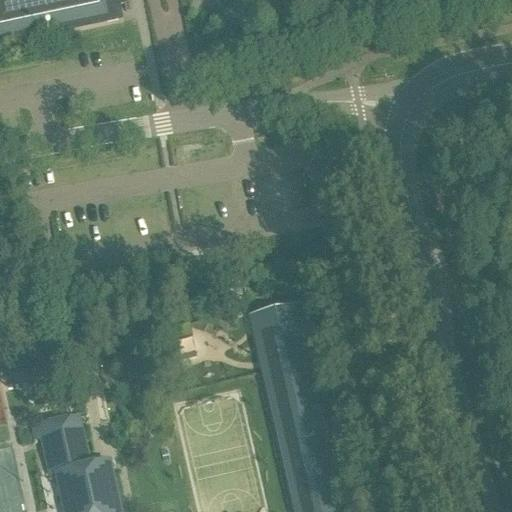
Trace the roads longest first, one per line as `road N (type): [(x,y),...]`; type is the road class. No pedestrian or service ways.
road 1 (tertiary): [(490,511),(407,180),(406,134),(418,103)]
road 2 (residential): [(189,122),(268,107),(418,103)]
road 3 (residential): [(0,156),(189,122)]
road 4 (residential): [(189,122),(163,0)]
